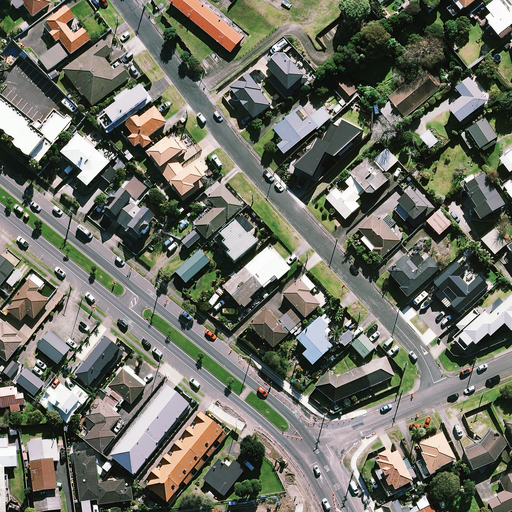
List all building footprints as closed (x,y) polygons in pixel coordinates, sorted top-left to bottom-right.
[(11,0),(10,2),(17,11),(23,6),(33,18),(51,4),(47,0),(11,0)] [(244,38),(197,0),(169,0),(169,1),(232,53),(244,38)] [(317,5),(308,0),(273,0),(308,20),(317,5)] [(454,0),(459,6),(455,8),(454,7),(450,10),(457,18),(467,10),(468,11),(481,0),(454,0)] [(502,0),(502,1),(500,0),(489,9),(494,15),(489,19),(493,24),(491,25),(501,37),(511,28),(511,3),(509,0),(502,0)] [(52,32),(49,34),(58,45),(39,60),(49,73),(91,41),(82,30),(74,36),(65,26),(74,19),(66,8),(46,24),(52,32)] [(25,21),(18,27),(23,33),(30,27),(25,21)] [(131,79),(122,66),(113,72),(104,60),(115,51),(106,39),(62,72),(81,97),(83,96),(92,107),(131,79)] [(309,79),(284,52),(268,67),(275,74),(269,80),(287,99),(309,79)] [(407,118),(441,90),(425,71),(391,98),(407,118)] [(347,103),(360,91),(344,74),(331,85),(347,103)] [(272,105),(250,75),(232,88),(255,118),(272,105)] [(451,109),(463,124),(490,102),(471,79),(458,90),(465,98),(451,109)] [(152,104),(141,87),(132,93),(130,91),(114,102),(117,106),(97,119),(107,134),(114,130),(152,104)] [(394,109),(389,102),(380,109),(385,116),(394,109)] [(0,134),(37,167),(76,124),(59,109),(36,135),(0,103),(0,134)] [(304,107),(275,129),(286,142),(280,147),(286,155),(334,118),(326,108),(313,118),(304,107)] [(166,125),(154,108),(139,119),(137,117),(125,126),(132,136),(128,140),(134,149),(139,145),(143,150),(152,144),(147,138),(166,125)] [(500,138),(487,118),(470,129),(483,149),(500,138)] [(313,151),(293,170),(312,182),(327,158),(336,162),(365,133),(343,123),(340,130),(330,127),(323,143),(317,141),(313,151)] [(431,130),(422,138),(433,150),(442,143),(431,130)] [(188,150),(174,132),(146,153),(160,172),(170,185),(182,202),(193,194),(203,187),(199,182),(202,180),(192,167),(184,173),(175,160),(188,150)] [(110,163),(77,135),(60,154),(83,174),(77,180),(87,189),(110,163)] [(400,162),(389,149),(377,160),(389,173),(400,162)] [(511,152),(502,160),(511,173),(511,183),(507,187),(511,194),(511,152)] [(391,181),(370,157),(352,174),(354,177),(348,182),(353,188),(344,195),(339,189),(328,199),(348,220),(363,207),(359,202),(363,198),(361,196),(367,191),(373,198),(391,181)] [(125,168),(118,161),(111,169),(118,176),(125,168)] [(486,219),(508,205),(487,174),(465,188),(486,219)] [(151,188),(145,183),(132,199),(120,190),(101,213),(110,220),(113,217),(116,219),(115,221),(127,231),(125,233),(136,241),(155,218),(138,204),(151,188)] [(242,207),(221,186),(207,200),(215,208),(194,228),(207,241),(242,207)] [(453,223),(440,209),(427,221),(440,235),(453,223)] [(241,215),(235,221),(208,245),(216,253),(223,246),(229,253),(226,255),(234,264),(257,243),(249,234),(254,229),(241,215)] [(376,215),(360,229),(378,248),(375,250),(384,260),(404,241),(384,220),(382,222),(376,215)] [(496,229),(484,240),(498,255),(510,245),(496,229)] [(200,238),(194,232),(182,243),(187,249),(200,238)] [(262,288),(263,290),(272,282),(270,281),(274,277),(278,281),(290,269),(270,246),(238,276),(234,272),(228,277),(231,280),(222,289),(242,311),(251,303),(248,300),(262,288)] [(210,262),(200,251),(175,273),(185,284),(210,262)] [(413,261),(409,256),(391,271),(405,286),(403,288),(412,298),(443,269),(432,257),(428,262),(420,254),(413,261)] [(0,290),(17,270),(0,256),(0,290)] [(470,272),(459,261),(435,283),(446,295),(451,290),(458,298),(452,304),(462,315),(493,286),(482,275),(474,283),(467,275),(470,272)] [(23,276),(17,271),(6,283),(12,288),(23,276)] [(45,283),(34,274),(11,302),(13,303),(7,311),(21,322),(27,314),(34,320),(48,302),(37,293),(45,283)] [(315,287),(304,276),(282,296),(305,319),(319,306),(308,294),(315,287)] [(270,295),(266,289),(259,295),(263,301),(270,295)] [(511,297),(492,316),(488,312),(467,332),(479,345),(491,334),(494,337),(507,324),(511,329),(511,297)] [(272,349),(288,335),(277,323),(266,311),(249,325),(263,341),(265,340),(272,349)] [(326,326),(331,321),(325,315),(320,320),(319,318),(296,340),(307,351),(302,356),(312,366),(332,347),(324,339),(332,332),(326,326)] [(0,358),(0,359),(6,364),(22,344),(16,339),(18,336),(4,324),(1,327),(0,325),(0,358)] [(354,338),(348,332),(338,341),(344,347),(354,338)] [(72,351),(51,334),(38,349),(60,366),(72,351)] [(374,348),(363,335),(351,346),(363,359),(374,348)] [(121,353),(107,341),(77,378),(91,389),(96,383),(97,384),(103,377),(102,376),(110,366),(111,367),(117,360),(116,359),(121,353)] [(335,404),(396,378),(388,358),(339,380),(329,372),(316,389),(335,404)] [(110,388),(132,407),(147,389),(124,371),(110,388)] [(164,386),(108,456),(134,476),(189,406),(164,386)] [(19,407),(24,406),(23,394),(17,395),(16,387),(0,389),(0,408),(11,407),(11,413),(19,412),(19,407)] [(69,418),(81,403),(66,391),(57,402),(62,406),(59,410),(69,418)] [(117,437),(111,432),(123,418),(100,400),(86,418),(97,427),(86,440),(103,454),(117,437)] [(213,448),(224,434),(202,416),(194,425),(198,428),(194,433),(213,448)] [(202,462),(213,448),(194,433),(191,430),(183,439),(187,442),(183,447),(202,462)] [(474,473),(495,464),(508,447),(505,441),(493,432),(482,447),(466,454),(474,473)] [(457,463),(443,436),(419,447),(424,456),(421,457),(432,478),(436,476),(435,474),(457,463)] [(55,463),(61,463),(58,441),(29,444),(32,465),(55,462),(55,463)] [(191,475),(202,462),(183,447),(179,443),(172,453),(175,456),(172,460),(191,475)] [(0,450),(0,511),(7,511),(6,469),(19,469),(18,450),(0,450)] [(390,456),(387,451),(376,456),(379,461),(376,463),(380,471),(375,473),(387,496),(412,482),(396,453),(390,456)] [(88,452),(75,454),(82,503),(98,501),(99,507),(135,502),(133,489),(127,490),(126,482),(101,485),(97,458),(89,459),(88,452)] [(180,489),(191,475),(172,460),(168,457),(161,467),(164,470),(161,474),(180,489)] [(204,481),(226,498),(247,472),(236,462),(230,469),(220,461),(204,481)] [(55,463),(55,462),(32,465),(31,465),(35,495),(59,492),(55,463)] [(181,490),(180,489),(161,474),(157,471),(149,482),(152,485),(149,489),(169,505),(181,490)] [(508,511),(511,510),(511,475),(499,482),(505,493),(487,501),(491,511),(508,511)] [(36,511),(58,511),(63,511),(61,492),(59,492),(35,495),(34,495),(36,511)] [(433,511),(426,498),(417,502),(422,511),(419,511),(433,511)] [(402,511),(397,500),(381,507),(383,511),(402,511)]
